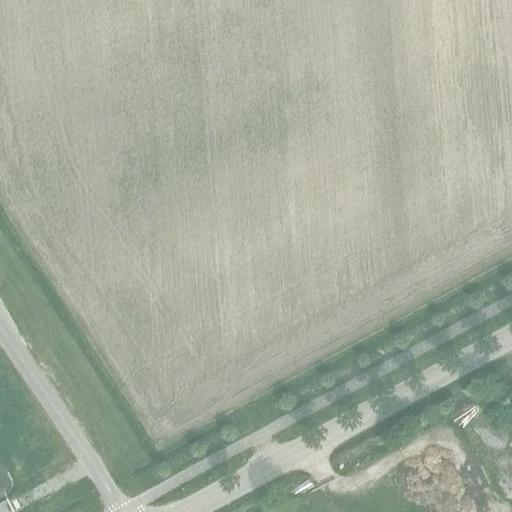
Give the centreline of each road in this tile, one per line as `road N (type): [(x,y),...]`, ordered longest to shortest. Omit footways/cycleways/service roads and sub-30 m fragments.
road 1 (unclassified): [(186,511),(511,339)]
road 2 (unclassified): [(0,321),(120,511)]
